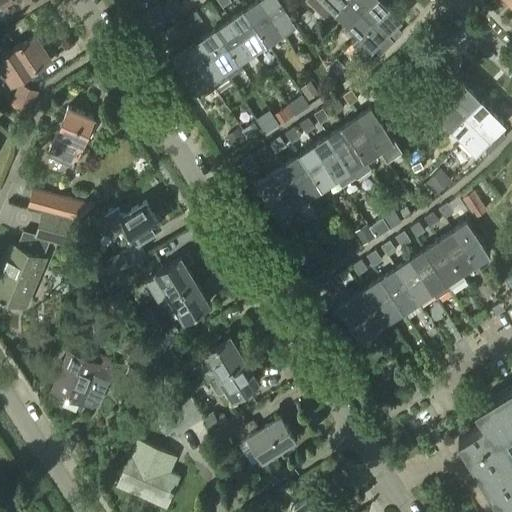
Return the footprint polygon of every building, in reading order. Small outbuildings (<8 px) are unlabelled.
[(168,16),(175,11),(182,6),(177,0),(171,0),(161,7),(168,16)] [(267,43),(281,34),(258,0),(255,0),(243,8),(267,43)] [(258,0),(281,34),(297,23),(281,0),(258,0)] [(348,0),(307,0),(328,20),(336,12),(348,0)] [(348,24),(372,0),(348,0),(336,12),(348,24)] [(360,36),(365,32),(391,6),(384,0),(372,0),(348,24),(360,36)] [(208,17),(216,11),(210,1),(201,7),(208,17)] [(158,4),(146,12),(155,25),(167,17),(158,4)] [(360,36),(352,44),(364,56),(373,47),(380,54),(393,41),(386,34),(396,25),(403,18),(391,6),(365,32),(360,36)] [(252,53),(267,43),(243,8),(229,17),(247,45),(252,53)] [(193,26),(202,20),(195,10),(187,16),(193,26)] [(238,62),(252,53),(247,45),(229,17),(214,27),(238,62)] [(190,29),(183,19),(174,24),(181,34),(190,29)] [(165,45),(181,34),(174,24),(158,35),(165,45)] [(393,41),(403,31),(396,25),(386,34),(393,41)] [(214,27),(200,36),(216,61),(228,79),(243,69),(238,62),(214,27)] [(40,43),(34,34),(0,57),(0,63),(12,82),(49,57),(54,54),(45,40),(40,43)] [(215,87),(228,79),(216,61),(200,36),(188,45),(215,87)] [(200,97),(215,87),(188,45),(172,55),(200,97)] [(348,77),(342,71),(337,77),(342,83),(348,77)] [(440,115),(470,85),(457,73),(450,80),(442,88),(435,81),(427,89),(434,96),(427,102),(440,115)] [(442,88),(450,80),(443,73),(435,81),(442,88)] [(312,82),(302,89),(309,98),(319,92),(312,82)] [(28,116),(38,91),(19,83),(10,104),(18,107),(16,111),(28,116)] [(452,127),(482,98),(470,85),(440,115),(452,127)] [(350,104),(359,99),(353,89),(344,94),(350,104)] [(427,89),(420,96),(427,102),(434,96),(427,89)] [(295,113),(309,103),(303,94),(289,103),(295,113)] [(403,94),(394,104),(402,112),(412,103),(403,94)] [(336,113),(345,108),(338,98),(330,104),(336,113)] [(465,140),(467,138),(495,110),(482,98),(452,127),(465,140)] [(281,123),(294,114),(288,105),(274,114),(281,123)] [(379,150),(394,140),(371,105),(356,114),(379,150)] [(72,166),(82,143),(93,117),(68,106),(47,155),(72,166)] [(321,123),(330,117),(324,107),(315,113),(321,123)] [(490,152),(498,144),(491,137),(500,129),(506,122),(495,110),(467,138),(465,140),(476,152),(483,145),(490,152)] [(365,159),(379,150),(356,114),(342,123),(365,159)] [(307,132),(316,126),(309,117),(301,122),(307,132)] [(250,143),(262,135),(254,122),(242,129),(250,143)] [(342,123),(328,132),(351,168),(357,178),(371,170),(365,159),(342,123)] [(292,142),(300,136),(294,126),(285,132),(292,142)] [(235,145),(246,138),(239,128),(228,135),(235,145)] [(498,144),(507,135),(500,129),(491,137),(498,144)] [(336,178),(351,168),(328,132),(313,142),(336,178)] [(278,151),(287,145),(280,135),(272,141),(278,151)] [(321,188),(336,178),(313,142),(298,152),(316,181),(321,188)] [(264,160),(272,154),(266,144),(257,150),(264,160)] [(307,196),(321,188),(316,181),(298,152),(284,161),(307,196)] [(249,170),(257,164),(251,154),(242,160),(249,170)] [(292,206),(307,196),(284,161),(270,170),(291,205),(292,206)] [(420,162),(412,167),(415,172),(423,168),(420,162)] [(447,176),(440,169),(425,182),(432,190),(447,176)] [(278,215),(292,206),(291,205),(270,170),(255,180),(278,215)] [(33,189),(28,206),(71,218),(93,205),(33,189)] [(475,216),(487,208),(474,189),(462,197),(475,216)] [(417,197),(422,206),(432,199),(427,191),(417,197)] [(160,224),(145,201),(123,214),(118,208),(105,216),(116,233),(122,229),(129,242),(139,236),(160,224)] [(445,217),(453,211),(447,201),(438,207),(445,217)] [(405,217),(411,213),(407,206),(401,210),(405,217)] [(431,226),(439,221),(433,211),(424,216),(431,226)] [(35,234),(34,236),(48,240),(69,246),(76,221),(60,217),(41,212),(35,234)] [(385,219),(390,227),(399,221),(394,214),(385,219)] [(476,263),(490,253),(467,217),(452,227),(474,260),(476,263)] [(416,236),(425,230),(419,220),(410,226),(416,236)] [(355,230),(364,244),(375,237),(366,224),(355,230)] [(461,273),(476,263),(474,260),(452,227),(438,237),(461,273)] [(402,245),(411,240),(404,230),(396,235),(402,245)] [(14,244),(0,276),(0,295),(22,305),(42,257),(41,256),(48,240),(34,236),(35,234),(22,231),(16,245),(14,244)] [(351,252),(360,246),(353,235),(344,242),(351,252)] [(438,237),(423,246),(442,274),(447,282),(451,288),(465,278),(461,273),(438,237)] [(388,254),(396,249),(390,239),(381,245),(388,254)] [(423,246),(409,255),(433,291),(437,297),(451,288),(447,282),(442,274),(423,246)] [(374,264),(382,258),(376,249),(367,254),(374,264)] [(328,257),(333,264),(343,257),(339,250),(328,257)] [(123,251),(103,263),(111,275),(130,262),(123,251)] [(419,300),(433,291),(409,255),(395,265),(419,300)] [(171,296),(196,280),(181,256),(155,271),(171,296)] [(359,274),(368,268),(361,258),(353,264),(359,274)] [(404,310),(419,300),(395,265),(380,274),(399,304),(404,310)] [(344,283),(353,278),(346,268),(338,274),(344,283)] [(119,287),(129,281),(121,270),(112,276),(119,287)] [(390,319),(404,310),(399,304),(380,274),(366,284),(390,319)] [(330,293),(339,287),(332,277),(323,283),(330,293)] [(184,318),(209,302),(196,280),(171,296),(184,318)] [(376,329),(390,319),(366,284),(351,293),(376,329)] [(360,339),(376,329),(351,293),(337,303),(360,339)] [(161,352),(183,338),(175,326),(153,340),(161,352)] [(134,356),(140,341),(120,333),(114,348),(134,356)] [(209,380),(244,359),(229,334),(204,350),(209,360),(201,365),(200,369),(207,380),(209,379),(209,380)] [(168,365),(178,359),(171,348),(162,354),(168,365)] [(96,363),(68,351),(51,390),(81,403),(81,401),(92,406),(97,404),(104,389),(105,389),(116,363),(99,356),(96,363)] [(232,396),(257,380),(244,359),(209,380),(217,391),(222,392),(224,390),(227,395),(230,393),(232,396)] [(511,433),(511,384),(475,406),(484,421),(459,436),(503,511),(511,511),(511,445),(507,437),(511,433)] [(180,399),(163,409),(176,431),(177,434),(202,419),(201,416),(188,395),(180,399)] [(209,428),(220,421),(213,411),(203,418),(209,428)] [(261,459),(271,453),(294,439),(280,416),(247,436),(261,459)] [(221,425),(210,432),(221,450),(232,443),(221,425)] [(165,505),(178,475),(168,470),(175,456),(137,439),(131,454),(117,484),(165,505)] [(332,511),(340,506),(324,484),(298,503),(304,511),(332,511)]
